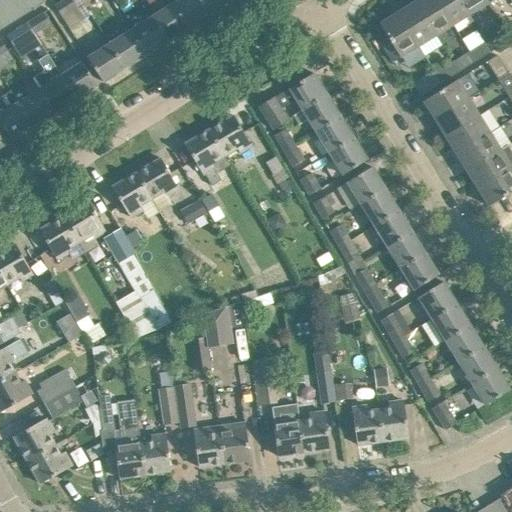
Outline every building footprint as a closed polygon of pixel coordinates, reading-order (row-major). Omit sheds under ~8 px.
[(12,0),(0,0),(0,3),(12,22),(22,15),(12,0)] [(27,0),(12,0),(22,15),(33,8),(27,0)] [(42,0),(27,0),(33,8),(43,2),(42,0)] [(82,0),(62,0),(54,5),(62,17),(71,11),(80,24),(85,20),(92,16),(84,3),(82,0)] [(178,0),(173,3),(188,27),(210,13),(201,0),(178,0)] [(201,0),(210,13),(230,0),(201,0)] [(454,25),(437,0),(418,0),(415,2),(436,36),(440,43),(447,39),(442,32),(454,25)] [(437,0),(454,25),(470,15),(461,0),(437,0)] [(461,0),(470,15),(487,4),(484,0),(461,0)] [(418,47),(436,36),(415,2),(403,9),(401,5),(395,8),(418,47)] [(0,3),(0,27),(1,29),(12,22),(0,3)] [(173,3),(152,17),(167,40),(188,27),(173,3)] [(402,57),(418,47),(395,8),(389,12),(392,16),(381,23),(380,23),(388,37),(381,41),(394,61),(401,57),(401,58),(402,57)] [(43,12),(27,22),(35,34),(51,24),(43,13),(43,12)] [(152,17),(130,30),(146,54),(167,40),(152,17)] [(27,22),(6,35),(14,48),(20,44),(27,39),(35,34),(27,22)] [(130,30),(109,44),(124,67),(146,54),(130,30)] [(500,53),(511,45),(511,43),(506,35),(493,43),(500,53)] [(0,69),(15,61),(8,50),(1,39),(0,39),(0,69)] [(492,51),(488,43),(483,42),(469,50),(476,61),(492,51)] [(109,44),(88,57),(103,82),(105,81),(104,80),(124,67),(109,44)] [(458,72),(476,61),(469,50),(451,62),(458,72)] [(46,71),(33,79),(34,81),(40,91),(54,112),(76,99),(62,77),(47,53),(38,59),(46,71)] [(441,83),(458,72),(451,62),(435,72),(441,83)] [(84,64),(62,77),(76,99),(96,85),(97,86),(98,86),(84,64)] [(441,83),(435,72),(434,70),(412,83),(420,96),(441,83)] [(511,79),(508,72),(497,79),(499,82),(495,84),(499,90),(503,88),(507,93),(511,89),(511,79)] [(294,116),(327,94),(314,73),(259,108),(273,129),(289,118),(283,108),(295,100),(302,110),(294,115),(294,116)] [(468,73),(423,101),(424,102),(431,113),(427,116),(429,119),(468,96),(478,90),(468,73)] [(32,96),(19,104),(33,126),(54,112),(40,91),(34,81),(26,86),(32,96)] [(11,91),(0,97),(0,121),(12,140),(13,140),(12,139),(33,126),(19,104),(11,91)] [(315,132),(341,116),(327,94),(294,116),(299,125),(307,120),(315,132)] [(445,134),(479,114),(468,96),(429,119),(434,127),(438,124),(445,134)] [(451,154),(490,131),(479,114),(445,134),(453,148),(449,150),(451,154)] [(225,156),(225,155),(238,148),(240,152),(251,145),(234,115),(209,130),(225,156)] [(328,153),(354,138),(341,116),(315,132),(328,153)] [(284,152),(296,144),(286,128),(274,135),(284,152)] [(231,165),(225,155),(225,156),(209,130),(185,144),(202,173),(205,172),(213,186),(223,180),(218,173),(231,165)] [(466,170),(501,149),(490,131),(451,154),(456,162),(460,159),(466,170)] [(342,175),(367,160),(354,138),(328,153),(342,175)] [(296,144),(284,152),(293,167),(305,160),(296,144)] [(473,190),(511,166),(511,165),(511,153),(507,145),(501,149),(466,170),(474,182),(470,185),(473,190)] [(291,190),(285,179),(288,178),(276,157),(266,162),(273,174),(272,174),(277,184),(283,194),(291,190)] [(137,173),(151,197),(165,189),(167,193),(178,187),(161,158),(137,173)] [(360,204),(385,188),(372,166),(347,182),(360,204)] [(489,206),(511,191),(511,166),(473,190),(477,196),(481,194),(488,205),(489,206)] [(309,195),(321,188),(312,172),(300,179),(309,195)] [(139,204),(151,197),(137,173),(112,187),(130,216),(142,209),(139,204)] [(373,225),(399,210),(385,188),(360,204),(373,225)] [(202,199),(209,212),(219,206),(212,193),(202,199)] [(313,203),(322,219),(335,211),(331,205),(335,203),(330,193),(313,203)] [(200,199),(188,206),(195,220),(207,213),(200,199)] [(65,215),(80,240),(93,232),(96,237),(106,231),(88,201),(65,215)] [(387,247),(412,231),(399,210),(373,225),(387,247)] [(67,248),(80,240),(65,215),(40,230),(57,259),(70,252),(67,248)] [(339,247),(351,239),(342,223),(329,230),(339,247)] [(121,227),(103,238),(118,264),(119,264),(135,291),(139,298),(154,290),(141,267),(134,255),(136,254),(133,247),(126,235),(121,227)] [(143,242),(136,230),(126,235),(133,247),(143,242)] [(400,268),(425,253),(412,231),(387,247),(400,268)] [(339,247),(348,262),(359,255),(351,239),(339,247)] [(0,253),(0,269),(9,285),(21,277),(23,281),(33,274),(16,244),(0,253)] [(414,290),(439,274),(425,253),(400,268),(414,290)] [(364,291),(376,284),(367,267),(354,274),(364,291)] [(0,289),(9,285),(0,269),(0,289)] [(59,290),(52,279),(42,284),(50,296),(59,290)] [(432,319),(457,303),(443,281),(418,297),(431,318),(432,319)] [(377,312),(389,306),(376,284),(364,291),(377,312)] [(64,300),(59,290),(50,296),(55,305),(64,300)] [(115,302),(136,337),(157,328),(171,320),(154,290),(139,298),(135,291),(115,302)] [(355,303),(342,306),(346,319),(359,316),(355,303)] [(470,325),(457,303),(432,319),(445,340),(470,325)] [(229,307),(205,315),(209,348),(235,344),(232,328),(231,319),(229,307)] [(21,309),(11,315),(19,328),(28,322),(21,309)] [(399,309),(381,320),(394,342),(404,335),(412,331),(410,328),(399,309)] [(93,325),(87,315),(75,322),(81,332),(93,325)] [(459,361),(483,346),(470,325),(445,340),(459,361)] [(404,335),(394,342),(403,358),(414,351),(404,335)] [(209,351),(207,336),(193,338),(195,353),(209,351)] [(0,380),(14,372),(9,363),(14,361),(28,352),(20,338),(0,349),(0,380)] [(472,383),(497,368),(483,346),(459,361),(472,383)] [(101,351),(97,356),(98,361),(103,364),(108,363),(111,359),(110,354),(106,351),(101,351)] [(419,385),(431,378),(422,362),(410,369),(419,385)] [(262,405),(277,402),(273,370),(272,364),(258,366),(259,372),(258,372),(262,405)] [(42,387),(37,390),(44,403),(76,386),(66,368),(39,383),(42,387)] [(388,386),(386,368),(374,370),(376,387),(388,386)] [(472,383),(486,405),(510,389),(497,368),(472,383)] [(179,422),(174,386),(173,386),(170,371),(159,372),(161,388),(158,388),(164,424),(179,422)] [(336,401),(332,371),(316,374),(321,404),(336,401)] [(0,380),(0,411),(0,412),(33,394),(25,381),(20,383),(14,372),(0,380)] [(428,401),(429,400),(440,394),(431,378),(419,385),(428,401)] [(174,386),(179,422),(180,428),(197,426),(190,383),(174,385),(174,386)] [(353,383),(336,386),(338,402),(355,399),(353,383)] [(76,386),(44,403),(52,418),(84,400),(76,386)] [(382,441),(409,437),(404,401),(388,403),(389,408),(378,409),(382,441)] [(434,407),(432,408),(446,430),(455,424),(457,423),(446,406),(443,401),(434,407)] [(304,452),(299,420),(297,403),(272,407),(274,419),(273,419),(278,456),(304,452)] [(99,418),(97,407),(94,404),(85,409),(92,422),(99,418)] [(111,405),(100,407),(103,430),(100,431),(102,442),(103,454),(116,452),(114,441),(113,430),(114,430),(111,405)] [(382,441),(378,409),(367,411),(366,406),(352,408),(357,444),(382,441)] [(121,440),(114,441),(116,452),(120,478),(145,474),(141,442),(136,412),(118,414),(120,428),(121,440)] [(304,452),(330,448),(324,412),(309,414),(310,418),(299,420),(304,452)] [(27,460),(54,445),(48,435),(54,432),(46,418),(14,436),(27,460)] [(220,427),(225,463),(250,459),(245,423),(220,427)] [(225,463),(220,427),(194,430),(199,467),(225,463)] [(145,474),(171,471),(166,434),(151,436),(151,440),(141,442),(145,474)] [(103,454),(102,442),(86,451),(91,460),(103,454)] [(54,445),(27,460),(41,483),(72,466),(65,451),(59,454),(56,449),(54,445)] [(511,511),(511,490),(477,511),(511,511)]
